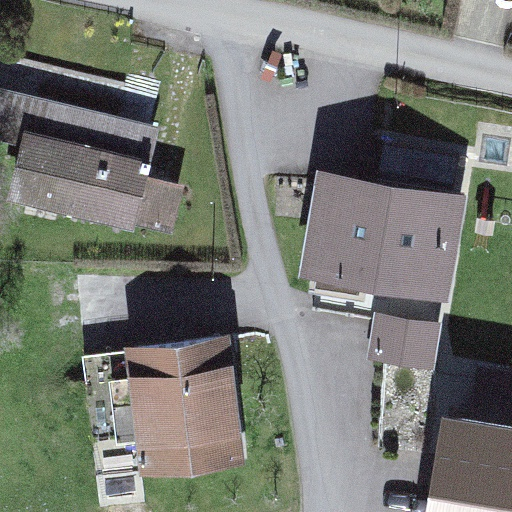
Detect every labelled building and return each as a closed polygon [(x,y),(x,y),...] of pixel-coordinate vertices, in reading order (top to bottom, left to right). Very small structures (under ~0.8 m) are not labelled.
[(134,199),(149,110),(31,90),(16,179),(134,199)] [(450,299),(470,193),(319,160),(302,267),(450,299)] [(435,354),(444,310),(378,296),(369,340),(435,354)] [(249,463),(234,329),(132,339),(144,470),(249,463)] [(511,511),(511,418),(471,409),(447,511),(511,511)]
